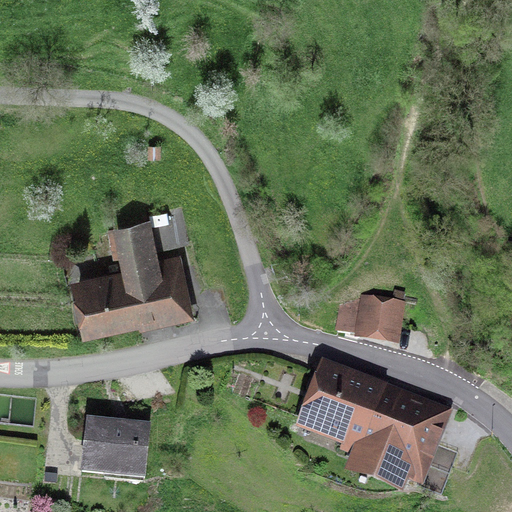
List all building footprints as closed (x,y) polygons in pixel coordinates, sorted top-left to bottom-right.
[(189,324),(178,260),(149,265),(143,226),(106,233),(113,279),(64,288),(73,343),(189,324)] [(282,261),(271,266),(278,281),(289,276),(282,261)] [(393,351),(401,309),(357,302),(355,312),(341,310),(337,335),(350,337),(349,343),(393,351)] [(415,492),(445,417),(317,367),(290,434),(345,455),(335,480),(390,502),(397,485),(415,492)] [(141,478),(147,427),(87,421),(82,472),(141,478)]
